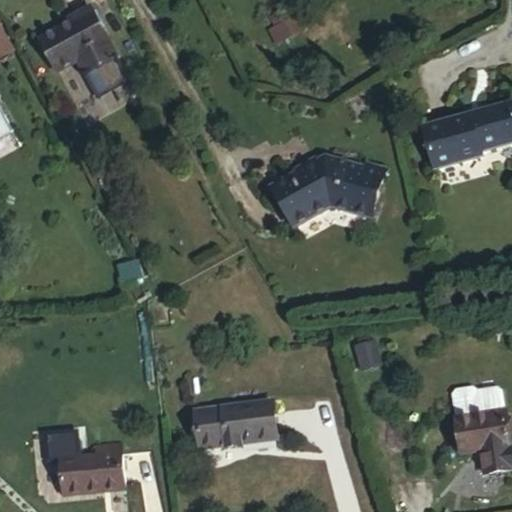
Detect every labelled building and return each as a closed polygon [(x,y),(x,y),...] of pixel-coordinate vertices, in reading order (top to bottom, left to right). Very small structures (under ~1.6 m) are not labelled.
[(123,49),(92,0),(91,0),(73,11),(77,15),(65,23),(45,35),(65,65),(84,53),(93,67),(123,49)] [(62,18),(65,23),(77,15),(73,11),(62,18)] [(279,47),(305,30),(293,11),(266,28),(279,47)] [(0,55),(10,50),(0,32),(0,55)] [(470,110),(422,123),(435,169),(483,155),(481,151),(511,141),(511,100),(480,109),(481,114),(472,116),(470,110)] [(0,107),(0,138),(15,130),(1,106),(0,107)] [(320,160),(299,172),(289,177),(291,179),(275,187),(297,229),(335,208),(375,219),(389,173),(368,167),(328,155),(320,160)] [(296,168),(299,172),(320,160),(318,156),(296,168)] [(368,167),(389,173),(391,166),(370,161),(368,167)] [(340,341),(322,351),(334,374),(353,365),(340,341)] [(449,396),(452,421),(504,413),(501,393),(493,390),(474,393),(469,389),(452,392),(449,396)] [(205,445),(232,442),(231,436),(248,434),(248,438),(286,434),(281,397),(201,406),(205,445)] [(458,455),(481,451),(508,447),(510,447),(504,413),(452,421),(458,455)] [(231,436),(232,442),(232,445),(249,443),(248,438),(248,434),(231,436)] [(108,457),(97,458),(65,459),(67,498),(128,493),(126,445),(107,446),(108,457)] [(97,447),(97,458),(108,457),(107,446),(97,447)] [(508,447),(481,451),(484,475),(511,470),(508,447)]
